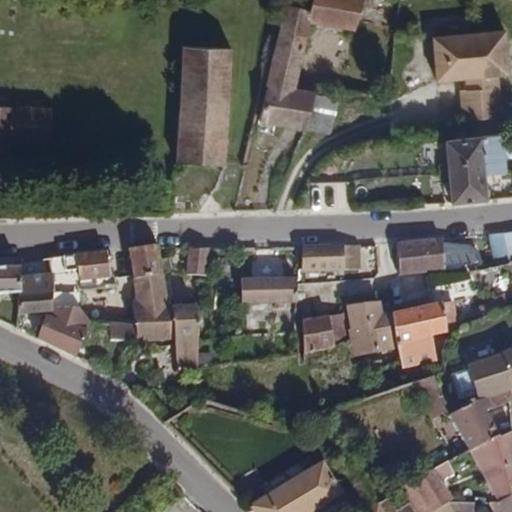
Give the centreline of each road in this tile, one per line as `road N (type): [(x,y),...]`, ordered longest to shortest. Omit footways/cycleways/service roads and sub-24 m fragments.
road 1 (residential): [(511,216),(397,228),(0,237)]
road 2 (residential): [(0,340),(118,407),(222,511)]
